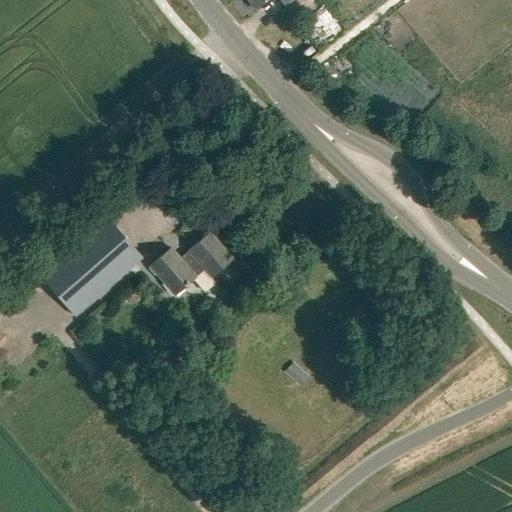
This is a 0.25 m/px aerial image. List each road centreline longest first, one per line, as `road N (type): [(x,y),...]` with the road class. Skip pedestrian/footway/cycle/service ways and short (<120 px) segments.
road 1 (tertiary): [(497,288),(404,171),(298,109)]
road 2 (tertiary): [(298,109),(312,133),(451,269),(497,288)]
road 3 (unclassified): [(316,511),(418,439),(511,394)]
road 4 (tertiary): [(298,109),(203,0)]
